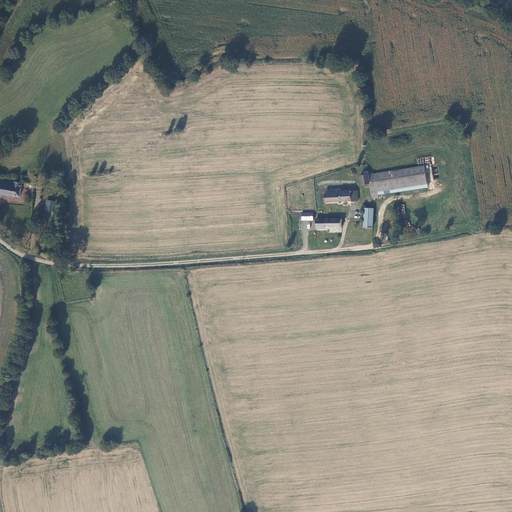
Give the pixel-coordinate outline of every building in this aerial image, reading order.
[(371,199),(379,198),(378,189),(428,184),(427,169),(370,175),(369,171),(365,172),(365,175),(361,175),(362,183),(370,183),(371,199)] [(23,182),(0,178),(0,192),(12,195),(13,194),(20,195),(23,182)] [(325,192),(325,202),(358,199),(358,189),(340,190),(340,187),(327,187),(327,192),(325,192)] [(55,200),(47,199),(46,209),(54,210),(55,200)] [(366,208),(364,226),(374,227),(375,209),(366,208)] [(313,221),(313,213),(300,212),(300,220),(313,221)] [(343,218),(318,218),(317,227),(343,227),(343,218)]
